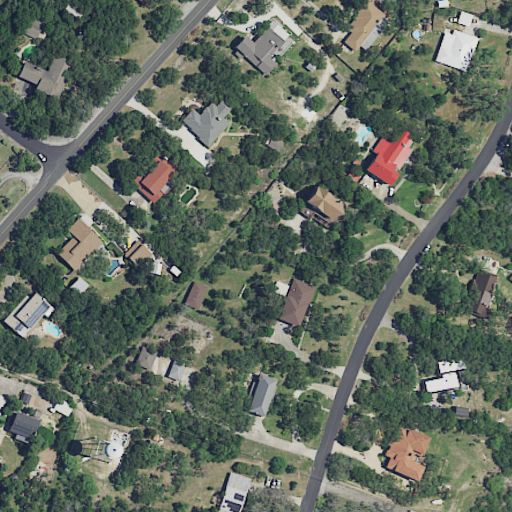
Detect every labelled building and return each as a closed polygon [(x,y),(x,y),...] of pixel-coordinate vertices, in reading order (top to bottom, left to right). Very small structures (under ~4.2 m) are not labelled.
[(342,42),(354,51),(362,42),(367,46),(375,35),(370,31),(383,14),(365,0),(364,0),(343,27),(350,33),(342,42)] [(37,39),(43,19),(26,14),(20,33),(37,39)] [(288,34),(271,20),(252,42),(245,36),(233,49),(264,76),(275,63),(269,57),(288,34)] [(434,61),(465,71),(476,38),(444,28),(434,61)] [(17,76),(36,84),(34,89),(57,99),(72,62),(54,54),(47,71),(23,61),(17,76)] [(228,123),(222,118),(231,108),(221,99),(215,106),(210,101),(199,114),(191,108),(180,122),(209,146),(228,123)] [(364,169),(388,186),(397,173),(396,171),(411,150),(407,146),(413,137),(397,126),(392,134),(386,130),(372,149),(377,152),(364,169)] [(162,193),(158,189),(172,174),(157,159),(133,185),(152,204),(162,193)] [(345,206),(315,186),(299,210),(306,216),(312,208),(334,223),(345,206)] [(73,237),(56,252),(72,271),(102,243),(78,218),(66,229),(73,237)] [(123,254),(136,267),(150,253),(137,240),(123,254)] [(496,278),(478,272),(465,311),(483,317),(496,278)] [(314,287),(293,278),(276,318),(298,327),(314,287)] [(199,309),(206,285),(191,281),(185,305),(199,309)] [(45,317),(53,309),(32,290),(2,321),(20,338),(42,314),(45,317)] [(149,370),(156,352),(142,346),(135,364),(149,370)] [(424,381),(426,392),(451,389),(451,391),(458,390),(455,369),(462,368),(461,357),(437,361),(440,378),(424,381)] [(179,381),(185,364),(173,359),(167,376),(179,381)] [(245,411),(264,417),(275,379),(256,373),(245,411)] [(0,412),(8,403),(0,395),(0,412)] [(15,433),(13,439),(29,444),(37,419),(14,412),(8,431),(15,433)] [(416,481),(421,466),(411,462),(414,455),(419,457),(427,437),(396,424),(383,455),(389,457),(384,468),(416,481)] [(238,511),(249,478),(229,472),(216,511),(238,511)]
